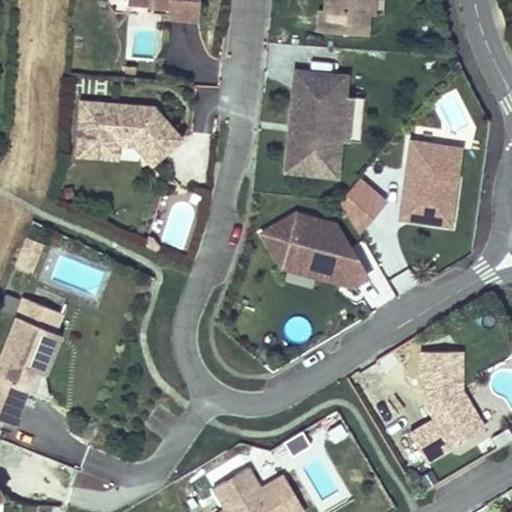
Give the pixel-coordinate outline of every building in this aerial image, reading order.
[(108,0),(108,1),(127,2),(127,3),(152,5),(152,4),(168,6),(167,13),(167,16),(198,18),(198,0),(108,0)] [(317,0),(316,16),(310,15),(307,36),(357,41),(360,16),(366,17),(367,0),(317,0)] [(167,13),(168,6),(152,4),(152,5),(152,12),(167,13)] [(360,142),(364,98),(345,95),(347,75),(294,69),(292,91),(306,93),(302,136),(288,134),(284,170),(337,175),(340,140),(360,142)] [(302,136),(306,93),(292,91),(288,134),(302,136)] [(183,137),(154,105),(134,104),(134,111),(121,110),(121,103),(80,100),(76,157),(99,158),(100,143),(119,144),(118,159),(147,161),(134,145),(139,140),(157,160),(183,137)] [(134,111),(134,104),(121,103),(121,110),(134,111)] [(157,160),(139,140),(134,145),(147,161),(151,165),(157,160)] [(450,224),(456,182),(449,181),(450,169),(445,162),(440,161),(442,145),(411,141),(406,172),(408,172),(413,177),(412,184),(405,187),(404,187),(400,218),(450,224)] [(118,159),(119,144),(100,143),(99,158),(118,159)] [(456,182),(461,147),(442,145),(440,161),(445,162),(450,169),(449,181),(456,182)] [(412,184),(413,177),(408,172),(406,172),(404,187),(405,187),(412,184)] [(359,235),(382,202),(361,174),(340,199),(340,203),(359,235)] [(333,223),(293,215),(258,236),(279,271),(353,288),(372,276),(333,223)] [(31,272),(43,242),(27,236),(15,265),(31,272)] [(63,309),(22,293),(0,350),(0,417),(17,425),(38,370),(44,372),(60,330),(55,329),(63,309)] [(463,386),(461,346),(415,346),(416,370),(422,371),(422,403),(430,412),(407,426),(425,456),(484,421),(463,386)] [(221,506),(256,486),(242,463),(207,483),(221,506)] [(298,511),(303,509),(280,471),(256,486),(221,506),(211,511),(298,511)]
